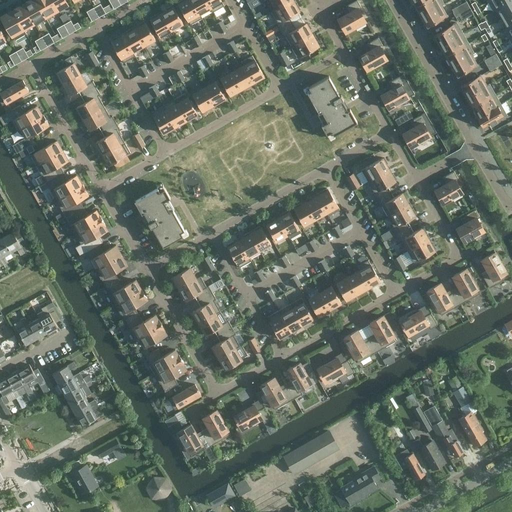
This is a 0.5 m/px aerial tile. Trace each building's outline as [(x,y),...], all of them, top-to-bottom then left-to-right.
[(30,0),(24,4),(34,23),(45,17),(35,0),(30,0)] [(50,0),(35,0),(45,17),(56,11),(50,0)] [(67,5),(68,5),(65,0),(50,0),(56,11),(67,5)] [(190,25),(202,18),(191,0),(185,0),(184,0),(181,0),(178,2),(179,3),(178,4),(190,25)] [(191,0),(202,18),(200,14),(210,8),(212,12),(213,12),(205,0),(191,0)] [(205,0),(213,12),(224,6),(220,0),(205,0)] [(272,11),(291,0),(262,0),(263,2),(266,1),(272,11)] [(279,30),(292,23),(289,17),(299,11),(299,10),(300,9),(297,4),(296,5),(293,0),(291,0),(272,11),(278,22),(276,23),(279,30)] [(349,13),(345,15),(339,19),(339,18),(338,19),(346,32),(365,21),(366,21),(358,8),(361,7),(357,0),(356,0),(345,6),(349,13)] [(427,0),(416,6),(418,9),(417,10),(421,17),(444,4),(441,0),(427,0)] [(489,0),(488,1),(493,11),(511,0),(489,0)] [(497,9),(502,18),(511,12),(511,0),(493,11),(494,11),(497,9)] [(453,9),(452,9),(455,16),(470,7),(466,1),(453,9)] [(24,4),(13,10),(26,34),(24,29),(34,23),(24,4)] [(421,17),(424,24),(426,23),(428,26),(446,16),(441,6),(444,4),(421,17)] [(173,7),(172,6),(166,9),(167,10),(162,13),(172,30),(183,24),(173,7)] [(459,15),(462,20),(473,14),(470,7),(455,16),(456,17),(459,15)] [(26,34),(13,10),(2,16),(1,17),(14,40),(26,34)] [(504,29),(511,24),(511,12),(502,18),(507,27),(504,29)] [(160,36),(172,30),(162,13),(157,16),(156,14),(150,18),(151,19),(151,20),(160,36)] [(139,26),(134,29),(144,46),(155,39),(145,22),(145,23),(144,21),(138,24),(139,26)] [(227,29),(225,26),(222,21),(219,22),(224,31),(227,29)] [(221,33),(224,31),(219,22),(216,24),(221,33)] [(291,46),(312,34),(309,29),(311,28),(308,23),(306,24),(306,23),(296,29),(292,23),(279,30),(283,37),(285,35),(291,46)] [(462,33),(457,23),(435,35),(437,38),(436,39),(439,46),(462,33)] [(128,32),(123,35),(135,56),(133,52),(144,46),(134,29),(133,28),(127,31),(128,32)] [(462,33),(439,46),(443,53),(445,52),(446,55),(468,43),(462,33)] [(317,39),(315,39),(312,34),(291,46),(298,58),(319,46),(318,45),(320,44),(317,39)] [(135,56),(123,35),(118,38),(117,36),(112,40),(112,41),(112,42),(124,63),(135,56)] [(202,44),(197,35),(194,37),(199,45),(202,44)] [(199,45),(194,37),(191,38),(196,47),(199,45)] [(382,45),(378,37),(367,44),(370,51),(360,56),(359,57),(367,70),(368,70),(368,69),(386,59),(387,59),(380,46),(382,45)] [(233,41),(230,42),(235,51),(238,49),(233,41)] [(227,44),(232,53),(235,51),(230,42),(227,44)] [(468,43),(446,55),(448,58),(447,59),(451,66),(474,53),(468,43)] [(171,49),(175,56),(184,51),(180,44),(171,49)] [(92,51),(86,55),(93,67),(99,63),(92,51)] [(174,59),(169,51),(166,52),(171,61),(174,59)] [(284,67),(290,63),(283,51),(277,54),(284,67)] [(168,63),(171,61),(166,52),(163,54),(168,63)] [(474,53),(451,66),(455,73),(456,72),(458,76),(476,65),(471,55),(474,53)] [(208,55),(205,56),(210,65),(213,63),(208,55)] [(485,59),(484,60),(487,65),(496,60),(493,55),(485,59)] [(202,58),(207,67),(210,65),(205,56),(202,58)] [(254,59),(243,66),(253,83),(264,76),(254,59)] [(496,60),(487,65),(490,70),(491,70),(499,65),(496,60)] [(57,72),(63,83),(80,74),(74,62),(57,72)] [(141,67),(146,75),(149,73),(144,65),(141,67)] [(253,83),(243,66),(232,72),(242,89),(253,83)] [(141,67),(138,68),(143,77),(146,75),(141,67)] [(180,70),(177,72),(182,81),(185,79),(180,70)] [(182,81),(177,72),(174,74),(179,83),(182,81)] [(230,95),(242,89),(232,72),(221,78),(230,95)] [(63,83),(70,95),(80,89),(83,95),(97,88),(93,81),(86,85),(80,74),(63,83)] [(409,97),(414,94),(415,94),(404,74),(389,82),(392,89),(382,95),(381,95),(389,108),(390,108),(389,108),(408,97),(408,98),(409,97)] [(486,85),(480,75),(462,86),(463,90),(462,90),(466,97),(489,84),(486,85)] [(342,100),(344,100),(341,95),(339,95),(329,77),(329,76),(309,87),(311,90),(307,92),(319,112),(318,112),(319,113),(322,111),(328,122),(322,124),(321,125),(327,134),(332,131),(334,135),(356,122),(357,122),(350,109),(349,109),(348,110),(346,106),(342,100)] [(0,101),(2,105),(28,90),(23,80),(0,92),(0,101)] [(216,81),(204,88),(214,105),(225,98),(216,81)] [(470,104),(471,103),(473,106),(495,94),(489,84),(466,97),(470,104)] [(155,85),(152,86),(157,95),(160,93),(155,85)] [(149,88),(151,92),(154,97),(157,95),(152,86),(149,88)] [(97,88),(83,95),(87,101),(77,107),(83,118),(104,107),(98,96),(100,94),(97,88)] [(204,88),(193,94),(202,111),(214,105),(204,88)] [(186,120),(197,114),(185,93),(174,99),(186,120)] [(495,94),(473,106),(475,109),(473,110),(477,117),(500,104),(495,94)] [(174,99),(163,105),(175,127),(186,120),(174,99)] [(9,104),(3,107),(6,113),(12,110),(9,104)] [(500,104),(477,117),(483,127),(490,123),(491,125),(497,122),(496,120),(506,114),(500,104)] [(11,121),(16,130),(43,115),(42,115),(37,106),(24,113),(20,105),(12,110),(6,113),(0,116),(0,119),(3,126),(11,121)] [(164,133),(175,127),(163,105),(152,112),(164,133)] [(104,107),(83,118),(90,130),(100,124),(103,130),(116,123),(112,116),(110,117),(104,107)] [(409,111),(399,117),(402,123),(413,118),(409,111)] [(414,127),(410,130),(404,133),(403,133),(411,147),(411,146),(430,136),(430,135),(436,132),(425,112),(410,121),(414,127)] [(48,124),(43,115),(16,130),(17,131),(21,128),(26,138),(48,125),(48,124)] [(116,123),(103,130),(107,136),(96,142),(103,153),(124,141),(118,130),(120,129),(116,123)] [(132,136),(139,149),(145,145),(138,133),(132,136)] [(36,165),(62,150),(57,140),(31,155),(36,165)] [(130,152),(124,141),(103,153),(109,164),(130,152)] [(34,150),(31,145),(26,148),(29,153),(34,150)] [(68,160),(62,150),(36,165),(42,175),(47,182),(46,182),(46,183),(51,180),(60,175),(55,167),(68,160)] [(361,170),(368,181),(389,169),(386,164),(388,163),(384,158),(383,159),(382,158),(361,170)] [(395,180),(396,179),(393,174),(392,174),(389,169),(368,181),(374,192),(372,193),(376,200),(389,192),(385,186),(395,181),(395,180)] [(462,192),(455,180),(458,178),(454,171),(442,177),(446,184),(436,190),(435,190),(443,203),(462,192),(462,193),(462,192)] [(353,173),(347,177),(354,189),(360,186),(353,173)] [(50,190),(56,200),(83,185),(82,184),(77,175),(50,190)] [(54,185),(51,180),(46,183),(49,188),(54,185)] [(88,194),(83,185),(56,200),(61,210),(88,195),(87,194),(88,194)] [(164,201),(168,198),(169,198),(170,198),(165,188),(160,191),(158,187),(135,200),(134,200),(142,214),(143,213),(144,212),(149,222),(148,223),(151,227),(152,227),(163,246),(183,235),(181,232),(184,230),(173,210),(173,209),(170,211),(164,201)] [(322,193),(317,196),(326,213),(338,206),(328,189),(327,190),(327,188),(321,191),(322,193)] [(392,198),(389,192),(376,200),(379,206),(381,205),(388,216),(409,204),(406,199),(407,198),(404,193),(403,193),(402,193),(392,198)] [(349,201),(355,210),(364,205),(358,195),(349,201)] [(306,202),(315,219),(326,213),(317,196),(312,199),(311,197),(305,200),(306,202)] [(304,225),(315,219),(306,202),(301,205),(300,203),(294,206),(295,208),(294,208),(304,225)] [(412,209),(409,204),(388,216),(394,227),(391,228),(392,229),(395,235),(408,227),(405,221),(415,215),(416,214),(413,208),(412,209)] [(468,222),(464,224),(457,228),(464,241),(465,241),(483,230),(483,231),(484,230),(477,218),(479,216),(475,209),(464,215),(468,222)] [(100,215),(99,215),(96,210),(74,222),(79,232),(75,234),(76,235),(102,219),(100,215)] [(283,215),(278,218),(290,239),(301,232),(289,211),(288,212),(288,210),(282,213),(283,215)] [(290,239),(278,218),(273,221),(272,219),(266,222),(267,224),(276,241),(287,235),(289,239),(290,239)] [(102,219),(76,235),(81,244),(107,229),(105,224),(102,219)] [(255,231),(250,233),(259,250),(271,244),(261,227),(260,226),(254,229),(255,231)] [(340,236),(335,227),(332,229),(336,238),(340,236)] [(422,227),(418,230),(412,233),(408,227),(395,235),(399,241),(401,240),(407,251),(428,239),(425,234),(427,233),(424,227),(422,228),(422,227)] [(392,229),(380,235),(384,241),(395,235),(392,229)] [(2,238),(10,252),(17,248),(21,255),(25,253),(19,242),(24,240),(20,234),(16,236),(13,232),(2,238)] [(259,250),(250,233),(250,234),(249,232),(243,235),(244,237),(239,240),(251,261),(249,256),(259,250)] [(4,256),(10,252),(2,238),(0,239),(0,258),(4,265),(8,262),(4,256)] [(313,239),(310,241),(315,250),(318,248),(313,239)] [(431,244),(428,239),(407,251),(414,262),(435,250),(434,249),(436,249),(433,243),(431,244)] [(251,261),(239,240),(234,243),(233,241),(228,244),(228,246),(240,267),(251,261)] [(307,243),(311,252),(315,250),(310,241),(307,243)] [(95,269),(122,254),(116,245),(94,257),(99,267),(95,269)] [(349,245),(346,247),(351,256),(354,254),(349,245)] [(348,257),(351,256),(346,247),(343,249),(348,257)] [(489,272),(483,276),(489,288),(509,277),(506,272),(506,271),(495,253),(496,253),(495,252),(482,259),(482,260),(489,272)] [(127,264),(122,254),(95,269),(101,279),(106,286),(119,279),(114,272),(127,264)] [(285,255),(282,257),(287,266),(290,264),(285,255)] [(406,268),(399,255),(393,259),(400,271),(406,268)] [(208,256),(202,259),(208,271),(215,268),(208,256)] [(279,259),(284,268),(287,266),(282,257),(279,259)] [(326,270),(329,268),(324,259),(321,261),(326,270)] [(368,260),(357,266),(369,287),(380,281),(368,260)] [(326,270),(321,261),(318,263),(323,272),(326,270)] [(359,270),(348,276),(358,293),(369,287),(357,266),(356,266),(359,270)] [(173,277),(179,288),(196,278),(190,267),(173,277)] [(454,292),(461,304),(480,293),(477,288),(477,287),(477,288),(466,269),(467,269),(466,268),(453,276),(453,277),(453,276),(460,289),(454,292)] [(259,282),(262,280),(257,271),(254,273),(259,282)] [(298,286),(301,284),(296,275),(293,277),(298,286)] [(358,293),(348,276),(337,283),(346,300),(358,293)] [(298,286),(293,277),(290,279),(295,287),(298,286)] [(196,294),(199,300),(212,292),(209,286),(202,289),(196,278),(179,288),(186,299),(196,294)] [(109,294),(115,304),(142,289),(141,289),(136,280),(123,287),(119,279),(106,286),(110,294),(109,294)] [(213,283),(209,286),(212,292),(217,289),(213,283)] [(428,291),(438,309),(438,310),(439,310),(441,315),(461,304),(454,292),(448,296),(441,284),(441,283),(427,290),(428,291)] [(331,286),(320,292),(330,309),(341,303),(331,286)] [(142,289),(115,304),(121,314),(125,321),(138,314),(134,306),(147,299),(146,299),(147,298),(142,289)] [(271,289),(268,291),(273,300),(276,298),(271,289)] [(273,300),(268,291),(265,293),(270,302),(273,300)] [(203,306),(193,311),(199,323),(220,311),(214,300),(216,299),(212,292),(199,300),(203,306)] [(318,316),(330,309),(320,292),(309,299),(318,316)] [(47,332),(58,326),(49,311),(48,310),(55,306),(52,302),(46,305),(41,308),(43,311),(37,314),(38,318),(47,332)] [(290,304),(302,325),(313,319),(303,302),(293,308),(290,304)] [(291,331),(302,325),(290,304),(279,310),(291,331)] [(279,310),(278,310),(281,315),(270,321),(279,338),(291,331),(279,310)] [(438,324),(431,313),(424,316),(421,310),(420,310),(420,311),(408,317),(402,321),(401,321),(403,326),(402,327),(403,329),(405,328),(408,335),(409,334),(427,324),(430,329),(438,324)] [(220,311),(199,323),(205,334),(216,328),(219,334),(232,327),(228,320),(226,322),(220,311)] [(135,339),(162,324),(159,319),(158,319),(155,314),(143,322),(138,314),(125,321),(130,329),(129,329),(135,339)] [(36,338),(47,332),(38,318),(32,321),(29,315),(25,317),(36,338)] [(370,324),(375,332),(377,336),(371,339),(377,351),(397,340),(394,335),(383,316),(383,315),(370,323),(370,324)] [(26,344),(36,338),(25,317),(14,323),(26,344)] [(162,324),(135,339),(139,337),(144,346),(167,334),(164,329),(162,324)] [(212,346),(219,358),(236,348),(230,337),(236,334),(232,327),(219,334),(222,340),(212,346)] [(377,351),(371,339),(364,343),(358,331),(357,330),(344,337),(344,338),(345,338),(355,357),(358,362),(377,351)] [(255,353),(261,350),(254,337),(248,341),(255,353)] [(321,348),(327,360),(335,355),(334,353),(343,349),(338,340),(321,348)] [(390,354),(387,347),(381,350),(384,357),(390,354)] [(154,374),(181,359),(179,354),(178,354),(175,349),(162,356),(158,348),(150,353),(147,348),(142,351),(145,356),(149,364),(154,374)] [(236,348),(219,358),(225,369),(242,359),(236,348)] [(391,355),(382,360),(386,366),(394,361),(395,361),(391,355)] [(347,376),(355,372),(348,360),(341,364),(338,357),(318,368),(320,373),(319,374),(320,376),(321,375),(325,382),(326,381),(344,371),(347,376)] [(161,383),(161,384),(165,391),(164,391),(167,397),(173,394),(170,389),(178,384),(174,376),(186,369),(183,364),(184,363),(181,359),(154,374),(160,384),(161,383)] [(53,373),(59,384),(74,375),(73,375),(70,369),(76,366),(74,361),(53,373)] [(311,383),(305,373),(300,363),(300,362),(286,370),(287,371),(294,383),(288,386),(294,398),(303,394),(300,389),(311,383)] [(38,369),(33,371),(29,364),(18,370),(29,390),(32,389),(28,383),(37,378),(40,383),(44,381),(38,369)] [(7,377),(15,390),(18,397),(29,390),(18,370),(7,377)] [(59,384),(65,394),(86,382),(84,378),(80,372),(73,375),(74,375),(59,384)] [(447,380),(462,406),(471,401),(456,374),(447,380)] [(10,402),(6,395),(12,392),(16,398),(18,397),(15,390),(7,377),(0,380),(0,390),(3,396),(1,397),(5,404),(10,402)] [(294,398),(288,386),(281,390),(274,378),(275,378),(274,377),(261,385),(272,404),(272,405),(272,404),(275,409),(294,398)] [(71,405),(85,396),(82,390),(88,387),(86,382),(65,394),(71,405)] [(201,394),(195,384),(169,399),(174,409),(201,394)] [(77,415),(91,407),(98,403),(95,399),(89,402),(85,396),(71,405),(77,415)] [(77,415),(83,426),(97,418),(97,417),(94,411),(100,408),(98,403),(91,407),(77,415)] [(254,405),(242,412),(235,415),(234,415),(237,420),(236,421),(237,423),(238,422),(242,429),(243,428),(261,418),(264,423),(271,419),(265,407),(258,411),(254,404),(254,405)] [(463,452),(456,439),(450,429),(448,430),(434,405),(423,411),(431,425),(433,429),(439,440),(443,438),(451,452),(452,451),(455,457),(463,452)] [(426,433),(433,429),(431,425),(419,406),(413,410),(426,433)] [(204,418),(209,427),(211,430),(204,434),(211,445),(230,434),(228,430),(228,429),(227,429),(217,411),(217,410),(203,417),(204,418)] [(468,427),(465,429),(474,445),(486,439),(481,432),(483,430),(471,410),(461,416),(468,427)] [(175,415),(165,421),(168,427),(179,421),(175,415)] [(397,423),(392,426),(400,440),(405,437),(397,423)] [(198,437),(196,434),(191,425),(191,424),(178,432),(178,433),(178,432),(189,451),(188,451),(189,452),(192,457),(204,450),(211,462),(218,458),(211,445),(204,434),(198,437)] [(293,474),(340,447),(329,430),(283,456),(293,474)] [(432,469),(434,468),(445,462),(432,441),(422,446),(418,438),(412,442),(420,456),(424,454),(432,469)] [(101,458),(112,452),(114,451),(109,442),(96,449),(101,458)] [(402,468),(407,465),(415,478),(424,473),(412,452),(409,454),(406,449),(395,455),(402,468)] [(99,485),(87,464),(71,473),(82,494),(99,485)] [(374,481),(380,477),(373,465),(353,477),(354,478),(341,486),(350,503),(377,487),(374,481)] [(172,489),(172,488),(167,478),(166,477),(153,476),(153,477),(146,487),(146,488),(151,498),(151,499),(152,499),(164,499),(165,499),(172,489)] [(234,484),(241,495),(251,489),(245,478),(234,484)] [(228,482),(206,494),(214,508),(236,495),(228,482)] [(310,507),(316,503),(311,493),(304,496),(310,507)]
